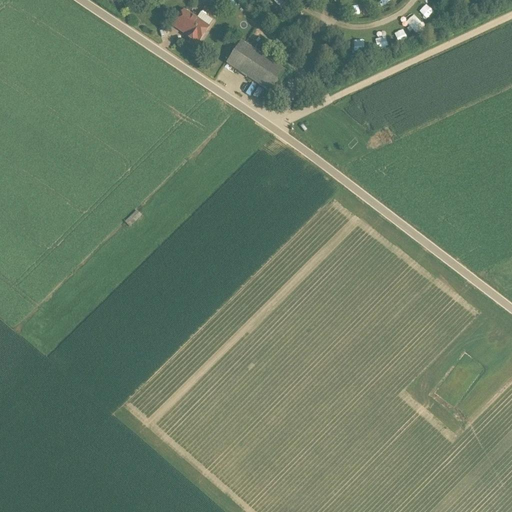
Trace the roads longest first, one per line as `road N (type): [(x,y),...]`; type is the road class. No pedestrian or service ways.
road 1 (unclassified): [(511,308),(254,115),(81,0)]
road 2 (track): [(271,128),(511,15)]
